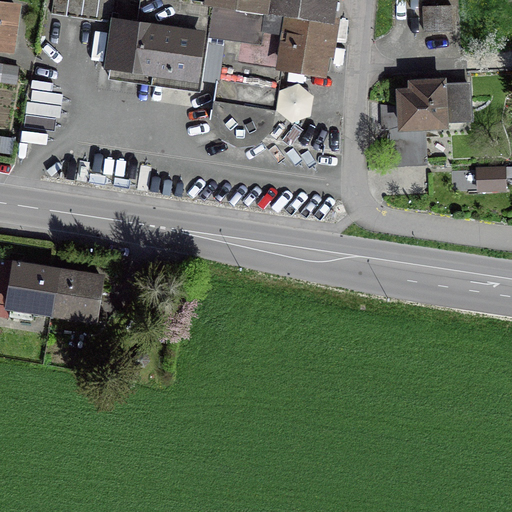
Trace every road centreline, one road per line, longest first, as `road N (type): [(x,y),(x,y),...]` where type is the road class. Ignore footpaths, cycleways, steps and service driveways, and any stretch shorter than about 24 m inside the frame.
road 1 (primary): [(0,203),(511,285)]
road 2 (residential): [(366,0),(356,185),(363,208),(383,221),(511,239)]
road 3 (unknown): [(359,199),(123,154)]
road 4 (unknown): [(123,154),(105,179),(57,191),(0,167)]
